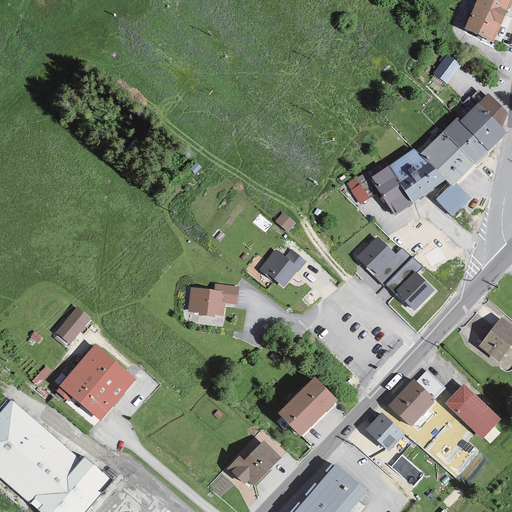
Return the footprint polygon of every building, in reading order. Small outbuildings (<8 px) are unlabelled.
[(481,0),(467,32),(492,42),(511,0),(481,0)] [(451,54),(436,73),(449,83),(464,65),(451,54)] [(505,133),(499,128),(506,115),(491,98),(480,108),(471,98),(464,103),(468,108),(456,119),(459,122),(487,152),(505,133)] [(474,165),(487,152),(459,122),(456,119),(454,121),(456,124),(444,134),(474,165)] [(455,184),(474,165),(444,134),(443,135),(439,132),(434,136),(437,141),(424,153),(419,148),(415,151),(444,180),(447,184),(451,188),(438,201),(451,215),(469,198),(455,184)] [(380,147),(385,153),(398,144),(393,137),(380,147)] [(428,191),(444,180),(415,151),(413,149),(410,151),(411,154),(389,169),(412,201),(428,191)] [(394,214),(412,201),(389,169),(372,181),(366,174),(356,181),(370,198),(379,192),(387,203),(394,214)] [(283,213),(276,222),(287,231),(296,223),(283,213)] [(381,235),(359,256),(380,277),(386,270),(393,277),(387,283),(397,293),(399,291),(418,310),(439,290),(420,270),(425,266),(405,246),(398,252),(381,235)] [(276,241),(260,262),(284,281),(298,264),(300,266),(309,255),(293,243),(288,250),(276,241)] [(425,256),(433,267),(447,258),(439,246),(425,256)] [(213,316),(214,313),(221,314),(222,302),(235,304),(237,289),(216,286),(216,293),(194,290),(192,299),(195,300),(194,310),(201,311),(200,314),(207,317),(213,316)] [(79,307),(59,331),(71,342),(91,318),(79,307)] [(511,328),(502,321),(482,346),(499,359),(511,342),(511,328)] [(96,346),(90,353),(127,386),(135,378),(96,346)] [(109,407),(127,386),(90,353),(73,372),(102,397),(100,399),(109,407)] [(107,411),(109,407),(100,399),(102,397),(73,372),(69,377),(107,411)] [(426,376),(418,385),(415,382),(391,408),(410,425),(443,392),(426,376)] [(101,416),(107,411),(69,377),(59,390),(66,396),(71,390),(101,416)] [(296,398),(293,396),(290,398),(293,401),(280,414),(300,434),(334,399),(315,380),(296,398)] [(499,420),(464,388),(449,405),(485,436),(499,420)] [(0,412),(0,449),(30,415),(12,399),(0,412)] [(54,436),(30,415),(0,449),(0,475),(12,485),(54,436)] [(368,431),(387,449),(402,434),(384,415),(368,431)] [(461,436),(454,427),(449,431),(456,440),(461,436)] [(82,460),(54,436),(12,485),(43,511),(83,511),(112,478),(85,456),(82,460)] [(254,482),(278,458),(263,444),(245,463),(240,458),(230,469),(244,482),(249,477),(254,482)] [(116,469),(108,463),(104,468),(112,475),(116,469)] [(320,486),(305,503),(315,511),(344,511),(359,496),(366,488),(339,465),(320,486)] [(352,511),(364,499),(359,496),(344,511),(352,511)] [(368,503),(364,499),(352,511),(356,511),(359,509),(361,510),(368,503)] [(315,511),(305,503),(296,511),(315,511)]
